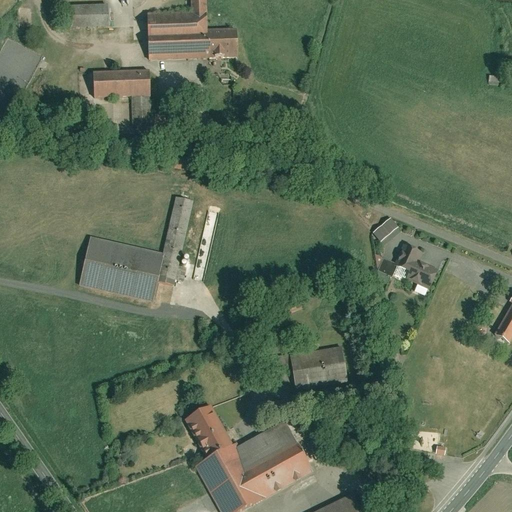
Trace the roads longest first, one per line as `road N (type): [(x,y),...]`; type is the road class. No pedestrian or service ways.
road 1 (unknown): [(0,140),(62,77),(57,0)]
road 2 (tertiary): [(0,412),(69,511)]
